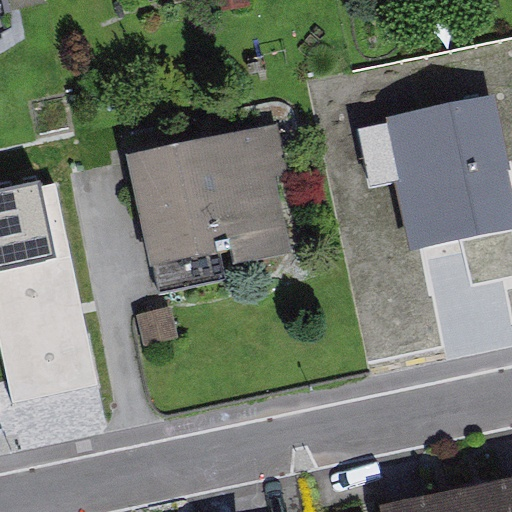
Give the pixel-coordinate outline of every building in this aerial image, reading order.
[(18,0),(0,0),(0,35),(24,31),(18,0)] [(511,162),(500,105),(368,132),(379,187),(407,181),(422,253),(511,234),(511,162)] [(291,129),(139,164),(164,274),(299,244),(285,185),(303,181),(291,129)] [(51,187),(0,195),(0,303),(67,293),(51,187)] [(511,511),(511,477),(387,500),(389,511),(511,511)]
